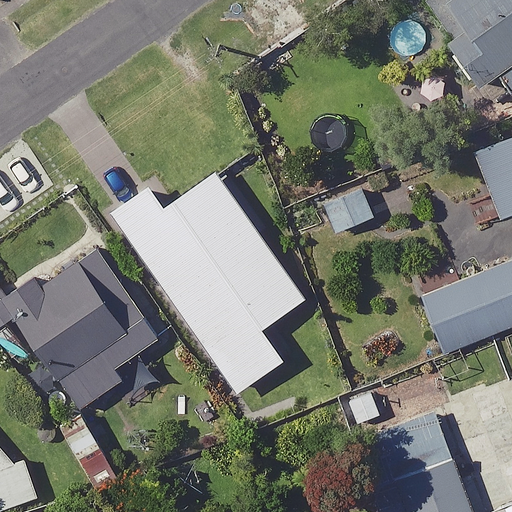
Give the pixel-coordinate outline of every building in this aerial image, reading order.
[(511,0),(428,0),(424,3),(478,90),(501,76),(511,93),(511,0)] [(511,139),(480,151),(503,217),(511,214),(511,139)] [(379,216),(367,185),(329,201),(340,231),(379,216)] [(289,272),(229,188),(143,249),(176,296),(199,279),(226,317),(289,272)] [(0,330),(19,317),(84,409),(169,349),(114,270),(89,234),(4,294),(0,289),(0,330)] [(511,325),(511,263),(425,298),(447,351),(511,325)] [(334,365),(316,314),(285,325),(304,376),(334,365)] [(471,511),(438,411),(361,436),(386,511),(471,511)] [(0,439),(0,499),(3,511),(4,511),(44,498),(31,458),(17,462),(0,439)]
